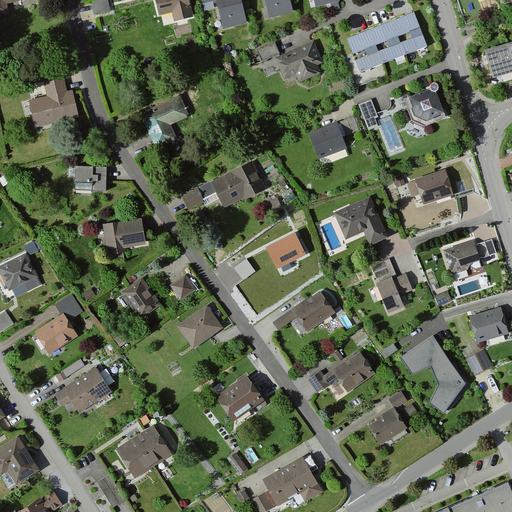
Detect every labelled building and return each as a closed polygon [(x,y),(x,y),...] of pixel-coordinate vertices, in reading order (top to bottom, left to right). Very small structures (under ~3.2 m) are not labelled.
[(24,0),(0,0),(0,18),(8,16),(5,5),(24,0)] [(107,0),(91,4),(94,16),(110,12),(107,0)] [(187,0),(155,0),(159,16),(171,13),(174,22),(192,18),(187,0)] [(246,26),(239,0),(216,0),(216,1),(224,31),(246,26)] [(288,0),(264,0),(270,20),(292,15),(288,0)] [(337,0),(313,0),(315,9),(338,3),(337,0)] [(413,14),(346,40),(352,56),(365,51),(375,47),(387,42),(397,38),(409,33),(419,30),(413,14)] [(412,40),(422,36),(419,30),(409,33),(412,40)] [(367,58),(355,62),(360,74),(426,48),(422,36),(412,40),(399,45),(390,49),(378,54),(367,58)] [(397,38),(387,42),(390,49),(399,45),(397,38)] [(312,44),(275,61),(285,81),(296,76),(299,84),(318,75),(315,67),(321,64),(312,44)] [(375,47),(365,51),(367,58),(378,54),(375,47)] [(511,75),(511,60),(508,47),(486,53),(494,81),(511,75)] [(47,98),(29,102),(35,127),(77,117),(71,93),(67,94),(63,79),(43,83),(47,98)] [(437,125),(431,104),(431,97),(429,94),(425,95),(424,100),(403,109),(408,128),(420,133),(437,125)] [(179,97),(140,114),(156,148),(176,139),(169,124),(188,116),(179,97)] [(369,101),(357,107),(369,131),(377,126),(374,120),(377,118),(369,101)] [(336,124),(309,135),(319,159),(346,149),(336,124)] [(264,188),(251,162),(212,182),(217,193),(225,208),(264,188)] [(106,167),(76,166),(75,191),(105,192),(106,167)] [(453,195),(444,170),(415,180),(416,182),(407,185),(411,197),(420,194),(424,205),(453,195)] [(402,179),(394,182),(397,188),(404,185),(402,179)] [(217,193),(212,182),(196,190),(201,201),(217,193)] [(195,188),(182,195),(189,210),(202,204),(201,201),(196,190),(195,188)] [(370,244),(388,236),(372,198),(336,214),(347,239),(365,231),(370,244)] [(140,219),(101,226),(106,255),(127,251),(126,247),(145,243),(140,219)] [(295,233),(267,247),(277,268),(305,254),(295,233)] [(31,242),(23,246),(28,255),(38,249),(35,244),(33,245),(31,242)] [(472,242),(443,252),(451,275),(470,269),(468,263),(478,260),(477,259),(473,246),(472,242)] [(482,244),(473,246),(477,259),(486,256),(482,244)] [(19,253),(0,262),(0,277),(4,285),(6,284),(9,289),(22,282),(27,293),(41,286),(24,254),(21,256),(19,253)] [(235,266),(243,278),(256,270),(247,257),(235,266)] [(179,299),(196,289),(187,273),(170,283),(179,299)] [(122,290),(142,316),(162,302),(142,275),(122,290)] [(390,278),(375,284),(387,312),(402,306),(390,278)] [(89,289),(82,293),(87,301),(94,296),(89,289)] [(293,308),(272,323),(277,330),(297,316),(308,331),(334,312),(319,292),(307,302),(305,299),(293,308)] [(77,336),(67,321),(81,312),(70,295),(53,305),(60,315),(35,331),(49,353),(77,336)] [(221,327),(205,305),(176,326),(192,348),(221,327)] [(6,308),(0,312),(0,330),(1,332),(15,323),(6,308)] [(508,334),(500,308),(470,317),(478,343),(508,334)] [(466,384),(433,334),(399,357),(412,375),(431,367),(438,385),(429,403),(444,414),(466,384)] [(482,350),(465,359),(474,376),(491,367),(482,350)] [(323,376),(319,371),(307,380),(315,392),(335,377),(347,393),(373,374),(358,353),(345,363),(344,361),(323,376)] [(84,366),(80,360),(61,371),(62,373),(51,379),(55,385),(65,378),(65,377),(84,366)] [(110,394),(94,368),(61,389),(63,391),(55,395),(62,406),(71,400),(79,412),(110,394)] [(466,371),(461,374),(464,379),(469,377),(466,371)] [(246,376),(216,397),(233,421),(263,400),(246,376)] [(394,408),(405,401),(398,391),(387,399),(394,408)] [(405,429),(391,408),(376,419),(377,421),(368,427),(380,445),(405,429)] [(135,479),(171,456),(152,427),(116,451),(135,479)] [(16,436),(0,446),(0,475),(7,471),(16,484),(38,470),(16,436)] [(235,453),(227,459),(239,474),(246,468),(235,453)] [(302,457),(263,479),(278,505),(300,493),(305,502),(322,492),(302,457)] [(109,476),(97,484),(112,508),(124,501),(109,476)] [(511,511),(511,485),(510,482),(450,508),(451,511),(511,511)] [(52,491),(17,511),(49,511),(61,505),(52,491)] [(247,498),(243,491),(235,496),(239,503),(247,498)] [(263,511),(272,508),(264,494),(251,501),(256,511),(263,511)]
